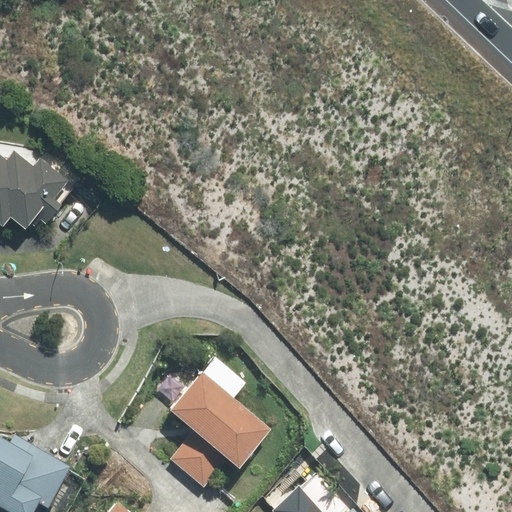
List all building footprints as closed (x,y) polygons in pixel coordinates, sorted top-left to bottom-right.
[(1,161),(0,159),(0,227),(6,220),(20,231),(29,219),(41,229),(58,208),(51,201),(67,181),(36,156),(30,165),(11,149),(1,161)] [(198,373),(195,371),(163,410),(189,431),(167,459),(202,487),(225,460),(234,468),(266,429),(230,400),(244,383),(211,357),(198,373)] [(0,511),(26,511),(35,497),(48,504),(64,474),(0,439),(0,511)] [(343,511),(346,510),(314,473),(272,510),(273,511),(343,511)] [(143,511),(144,511),(143,511),(121,511),(112,503),(104,511),(143,511)]
